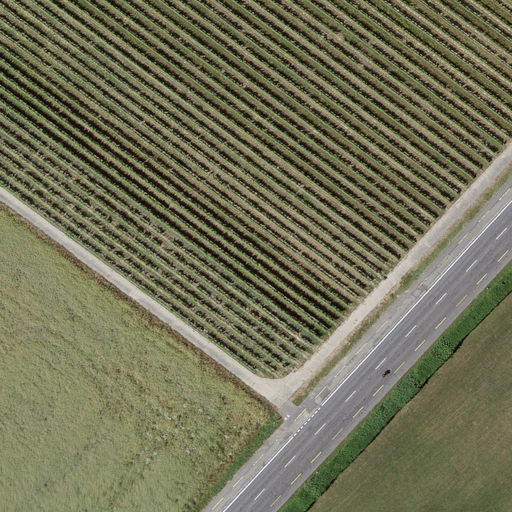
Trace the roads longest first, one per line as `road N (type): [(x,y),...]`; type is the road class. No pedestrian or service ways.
road 1 (track): [(0,196),(317,435)]
road 2 (primary): [(246,511),(511,227)]
road 3 (track): [(276,402),(511,152)]
